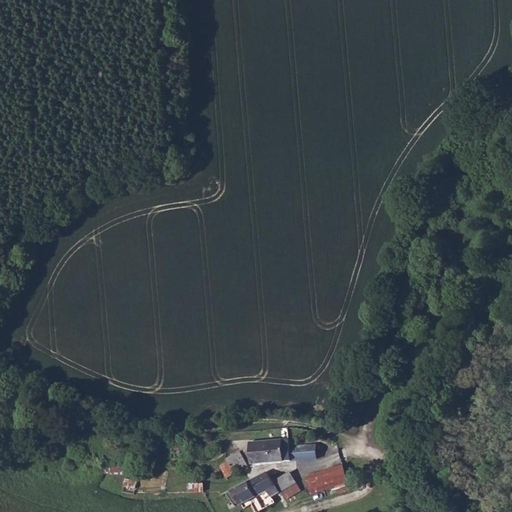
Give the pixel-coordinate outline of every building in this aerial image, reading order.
[(370,386),(358,382),(351,400),(364,404),(370,386)] [(353,403),(345,424),(353,427),(361,406),(353,403)] [(253,461),(315,460),(314,447),(290,448),(289,441),(252,441),(253,461)] [(229,478),(249,463),(244,454),(227,462),(229,478)] [(227,462),(219,465),(226,479),(229,478),(227,462)] [(127,466),(102,464),(101,472),(126,474),(127,466)] [(310,494),(340,486),(336,469),(306,477),(310,494)] [(267,470),(230,491),(239,507),(254,503),(260,511),(276,501),(273,496),(281,491),(295,482),(289,473),(275,480),(267,470)] [(137,481),(124,478),(123,488),(134,490),(135,490),(137,481)] [(299,489),(295,482),(281,491),(285,497),(299,489)] [(205,484),(188,484),(188,493),(205,494),(205,484)]
